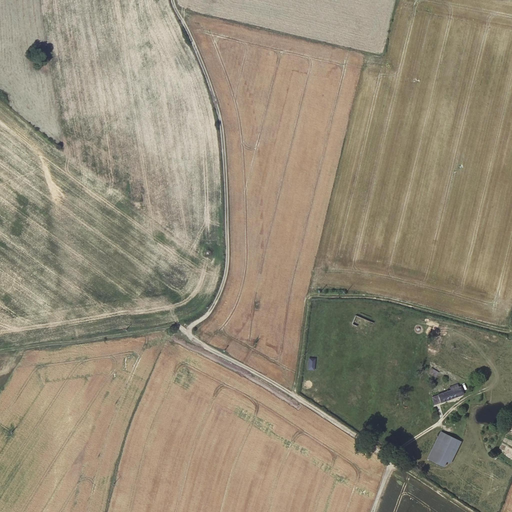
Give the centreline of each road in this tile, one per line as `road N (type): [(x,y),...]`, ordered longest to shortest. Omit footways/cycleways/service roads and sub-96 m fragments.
road 1 (track): [(189,329),(214,303),(226,269),(222,143),(204,68),(172,0)]
road 2 (track): [(469,511),(391,455),(193,339),(189,329)]
road 3 (track): [(292,394),(310,295),(382,298),(511,332)]
road 4 (track): [(189,329),(0,350)]
